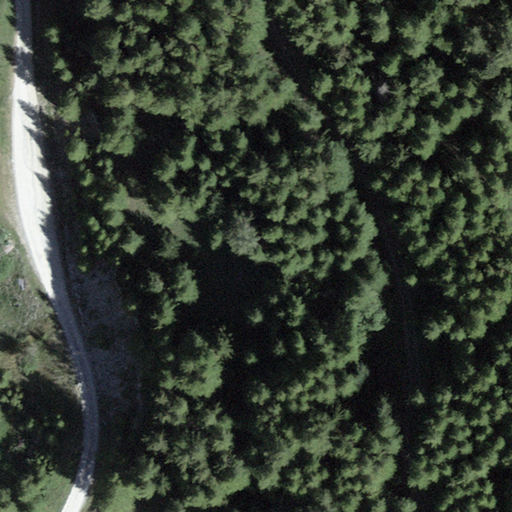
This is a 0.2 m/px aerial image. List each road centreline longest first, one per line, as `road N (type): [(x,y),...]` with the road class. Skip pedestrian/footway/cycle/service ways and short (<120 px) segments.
road 1 (track): [(437,511),(405,470),(417,288),(376,152),(311,74),(264,0)]
road 2 (track): [(24,0),(28,206),(93,424),(79,511)]
